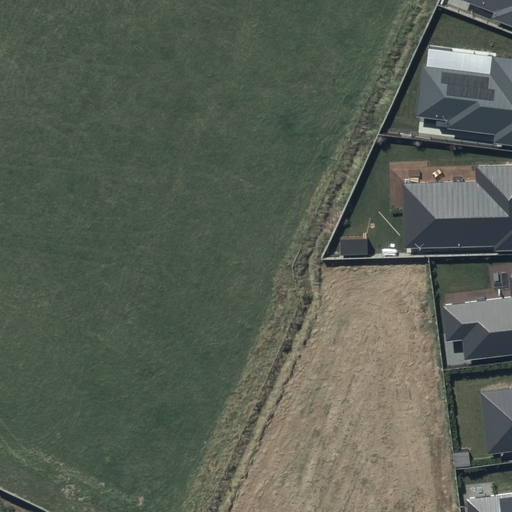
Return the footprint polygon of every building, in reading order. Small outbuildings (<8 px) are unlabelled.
[(511,0),(460,0),(493,12),(491,18),(511,26),(511,0)] [(490,74),(422,65),(416,116),(448,120),(447,129),(494,134),(493,143),(511,145),(511,58),(492,56),(490,74)] [(476,182),(403,183),(404,247),(494,246),(494,251),(511,250),(511,164),(476,165),(476,182)] [(511,274),(509,275),(511,297),(443,305),(447,340),(464,338),(467,360),(511,354),(511,274)] [(511,387),(480,392),(489,454),(511,451),(511,387)] [(511,511),(511,493),(467,500),(469,511),(511,511)]
